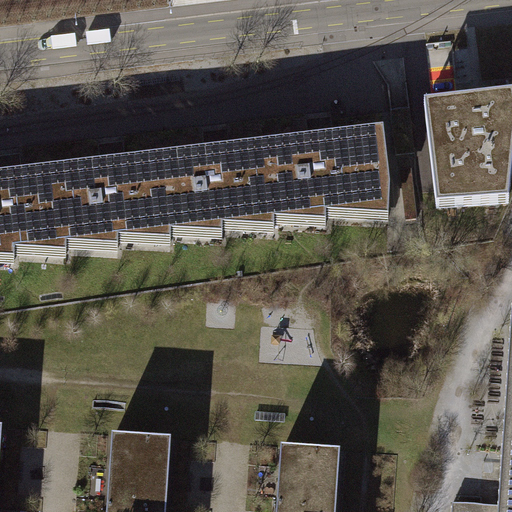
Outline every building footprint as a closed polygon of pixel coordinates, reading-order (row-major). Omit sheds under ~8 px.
[(511,93),(426,104),(434,193),(436,208),(510,203),(511,187),(511,177),(511,93)] [(331,119),(306,121),(308,143),(321,142),(334,140),(331,119)] [(228,131),(203,134),(204,155),(216,154),(230,152),(228,131)] [(0,250),(14,252),(14,249),(36,249),(36,244),(64,245),(63,242),(88,243),(88,238),(119,239),(119,236),(139,236),(139,232),(169,233),(169,230),(191,231),(191,226),(243,224),(244,219),(272,221),(272,218),(295,219),(296,213),(326,214),(326,212),(369,213),(369,208),(390,208),(389,188),(383,134),(334,140),(321,142),(308,143),(230,152),(216,154),(204,155),(126,165),(111,166),(100,168),(22,177),(9,178),(0,179),(0,250)] [(123,144),(98,147),(100,168),(111,166),(126,165),(123,144)] [(0,157),(0,179),(9,178),(22,177),(20,155),(0,157)] [(391,228),(390,208),(369,208),(369,213),(326,212),(326,214),(296,213),(295,219),(272,218),(272,221),(244,219),(243,224),(191,226),(191,231),(169,230),(169,233),(139,232),(139,236),(119,236),(119,239),(88,238),(88,243),(63,242),(64,245),(36,244),(36,249),(14,249),(14,252),(0,250),(0,270),(14,271),(14,261),(66,265),(67,255),(117,258),(117,250),(170,251),(171,243),(221,245),(222,236),(273,240),(273,231),(325,234),(326,224),(387,228),(391,228)] [(511,511),(511,318),(499,507),(453,504),(452,511),(511,511)] [(333,511),(337,453),(277,449),(272,511),(165,511),(171,442),(111,437),(105,511),(333,511)]
